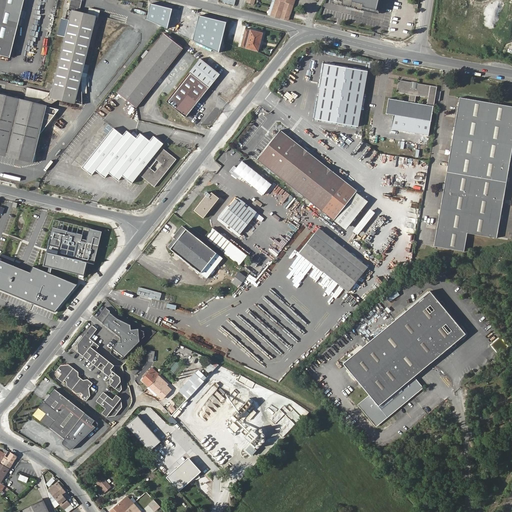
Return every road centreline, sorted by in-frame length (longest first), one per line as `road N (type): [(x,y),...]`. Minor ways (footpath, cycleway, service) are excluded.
road 1 (unclassified): [(301,38),(141,232)]
road 2 (unknown): [(54,342),(103,382),(92,399),(99,410),(110,418),(122,411),(123,371),(83,306)]
road 3 (unknown): [(237,470),(264,442),(255,398),(216,375),(192,396),(190,413),(226,449)]
road 4 (unclassified): [(141,232),(0,409)]
road 5 (unknown): [(450,63),(425,242)]
road 6 (unknown): [(236,116),(211,104),(197,129),(157,115),(157,95),(187,56)]
road 7 (unclassified): [(141,232),(115,215),(0,187)]
road 8 (unclassified): [(186,0),(294,28),(301,38)]
road 9 (unclassified): [(0,436),(63,474),(91,511)]
